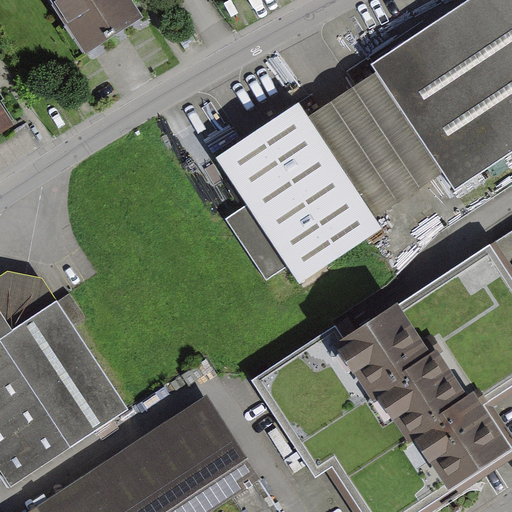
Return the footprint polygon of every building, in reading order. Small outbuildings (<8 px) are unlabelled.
[(97,47),(140,19),(127,0),(64,0),(58,4),(70,22),(78,17),(97,47)] [(511,0),(467,0),(370,64),(455,193),(511,155),(511,0)] [(381,228),(298,104),(216,158),(248,206),(242,209),(251,222),(237,232),(268,278),(290,264),(301,280),(381,228)] [(0,131),(10,125),(0,109),(0,131)] [(390,236),(432,205),(421,190),(379,220),(390,236)] [(336,326),(253,382),(317,477),(331,468),(359,511),(430,511),(511,458),(511,437),(487,399),(511,382),(511,282),(489,248),(347,342),(336,326)] [(0,439),(29,485),(146,410),(76,302),(25,335),(0,297),(0,439)] [(295,511),(222,400),(47,511),(295,511)]
